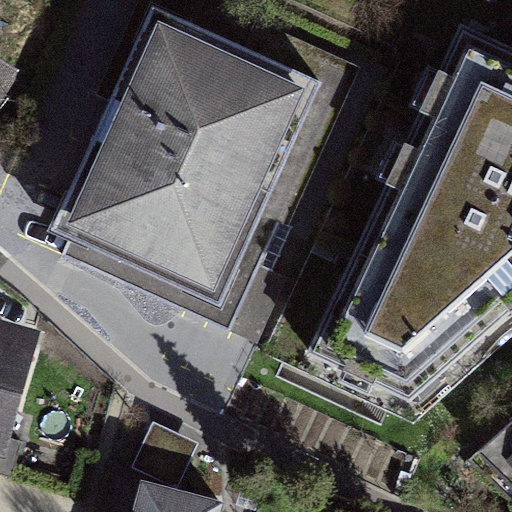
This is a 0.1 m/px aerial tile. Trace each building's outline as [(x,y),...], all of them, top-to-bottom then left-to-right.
[(334,83),(170,13),(73,240),(237,309),(334,83)] [(511,51),(460,28),(307,369),(400,411),(511,305),(511,51)] [(0,103),(20,68),(0,56),(0,103)] [(41,340),(0,327),(0,455),(7,457),(41,340)] [(511,424),(486,450),(511,477),(511,424)] [(237,511),(241,497),(142,470),(130,511),(237,511)] [(13,511),(16,502),(0,498),(0,511),(13,511)]
